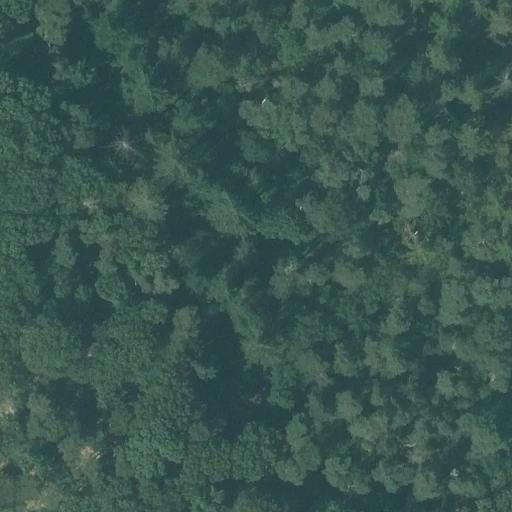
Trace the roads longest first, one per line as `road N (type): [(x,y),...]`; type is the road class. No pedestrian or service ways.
road 1 (track): [(292,511),(68,0)]
road 2 (track): [(511,194),(425,222),(247,409)]
road 3 (unknown): [(140,511),(46,370),(0,260)]
